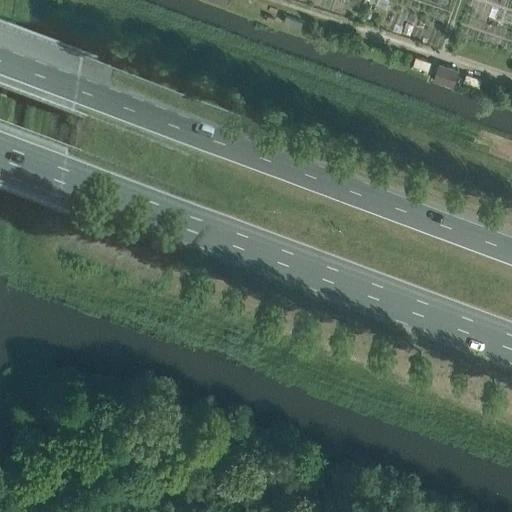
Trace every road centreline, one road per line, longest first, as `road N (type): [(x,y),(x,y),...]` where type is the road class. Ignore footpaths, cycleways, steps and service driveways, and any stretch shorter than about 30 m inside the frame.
road 1 (primary): [(511,252),(0,61)]
road 2 (primary): [(0,152),(511,343)]
